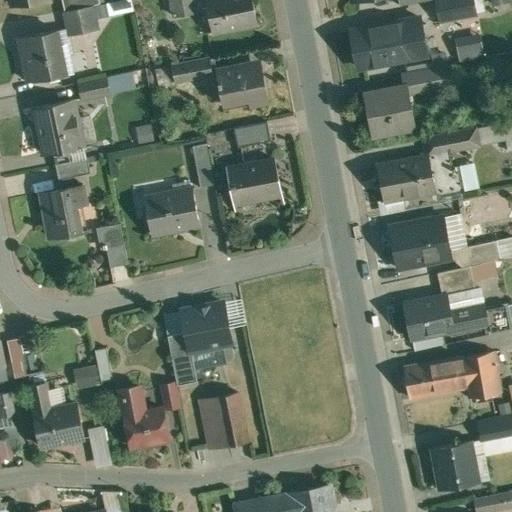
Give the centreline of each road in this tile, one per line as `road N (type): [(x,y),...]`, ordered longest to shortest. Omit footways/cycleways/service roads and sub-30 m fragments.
road 1 (residential): [(0,479),(196,482),(385,443)]
road 2 (residential): [(0,262),(18,287),(78,306),(346,249)]
road 3 (residential): [(297,0),(346,249)]
road 4 (residential): [(346,249),(385,443)]
